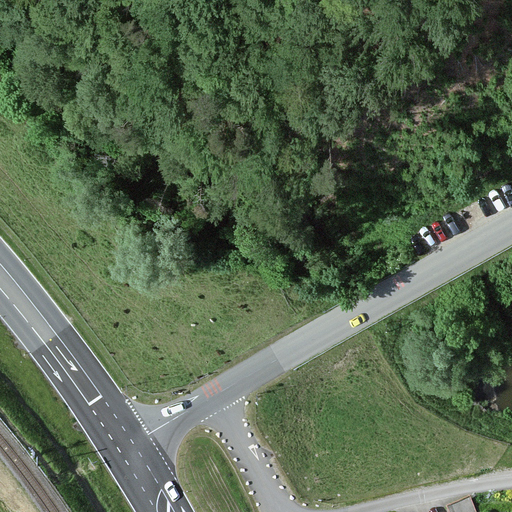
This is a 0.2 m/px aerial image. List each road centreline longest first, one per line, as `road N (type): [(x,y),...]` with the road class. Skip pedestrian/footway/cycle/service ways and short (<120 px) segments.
road 1 (tertiary): [(218,392),(511,226)]
road 2 (secondary): [(0,275),(125,445)]
road 3 (residential): [(511,477),(451,484),(353,511)]
road 4 (residential): [(278,511),(218,392)]
